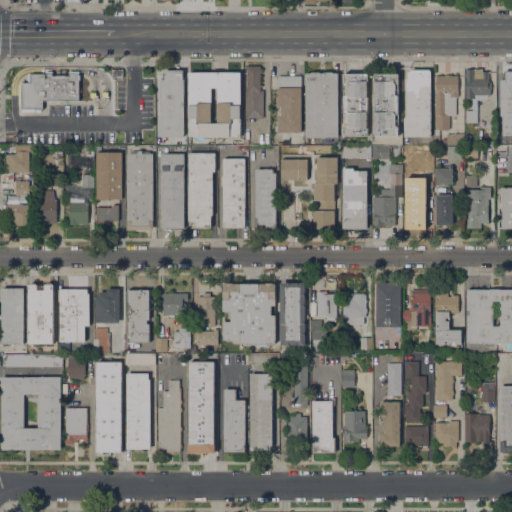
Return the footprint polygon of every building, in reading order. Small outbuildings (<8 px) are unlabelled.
[(259,89),(263,89),(262,117),(244,116),(244,89),(245,89),(244,89),(244,86),(245,86),(246,69),(245,69),(245,66),(246,66),(246,65),(259,65),(259,69),(261,69),(261,72),(259,72),(259,83),(261,83),(261,86),(259,86),(259,89)] [(112,77),(112,68),(121,68),(121,77),(113,77),(112,77)] [(476,122),(464,122),(464,110),(471,110),(470,98),(464,98),(464,68),(481,68),(481,71),(487,71),(487,81),(489,81),(489,94),(488,94),(485,98),(480,98),(478,99),(476,101),(476,122)] [(183,136),(182,136),(182,137),(171,137),(157,136),(157,116),(159,116),(159,79),(163,79),(163,69),(182,69),(182,79),(183,79),(183,136)] [(430,136),(429,136),(420,136),(403,136),(403,117),(406,117),(405,78),(407,78),(407,71),(410,71),(410,69),(429,69),(429,71),(430,71),(430,136)] [(48,72),(48,70),(52,70),(52,72),(53,72),(53,74),(66,74),(69,74),(69,73),(73,73),(73,70),(79,70),(79,100),(43,101),(43,108),(41,108),(42,110),(21,110),(21,108),(21,103),(19,103),(19,83),(21,83),(21,82),(27,82),(27,72),(29,72),(48,72)] [(511,134),(501,135),(501,116),(499,116),(499,78),(504,78),(504,70),(511,70),(511,134)] [(216,138),(216,136),(211,136),(211,138),(203,138),(203,136),(198,136),(198,135),(187,135),(187,71),(240,71),(240,135),(229,135),(229,136),(224,136),(224,138),(216,138)] [(337,136),(336,136),(336,138),(330,138),(330,136),(324,136),(324,137),(310,137),(310,136),(304,136),(304,72),(310,72),(310,71),(332,71),(332,72),(337,72),(337,136)] [(366,135),(343,135),(342,73),(366,73),(366,135)] [(397,73),(398,135),(373,135),(373,127),(374,127),(374,112),(373,112),(373,96),(374,96),(374,81),(374,73),(397,73)] [(435,75),(443,75),(443,74),(448,74),(448,75),(457,75),(457,92),(457,96),(455,96),(455,115),(448,115),(448,129),(434,129),(435,75)] [(300,75),(300,86),(301,86),(301,131),(278,131),(274,131),(274,125),(277,125),(277,114),(280,114),(280,106),(278,106),(278,104),(277,104),(277,75),(300,75)] [(464,132),(464,144),(447,144),(447,142),(442,142),(442,137),(446,137),(446,133),(464,132)] [(341,157),(341,145),(371,145),(371,157),(341,157)] [(371,145),(389,145),(389,146),(391,146),(391,151),(389,151),(389,158),(371,158),(371,157),(371,145)] [(461,145),(461,158),(447,158),(447,145),(461,145)] [(478,157),(465,157),(464,145),(477,145),(478,157)] [(6,171),(6,153),(16,153),(16,151),(15,151),(15,150),(12,150),(12,146),(15,146),(29,146),(29,171),(21,171),(21,172),(19,172),(19,171),(6,171)] [(127,229),(127,153),(138,153),(138,150),(142,150),(142,152),(153,153),(153,229),(141,229),(141,230),(136,230),(136,229),(127,229)] [(122,199),(109,198),(109,200),(99,200),(99,199),(96,199),(96,151),(122,151),(122,199)] [(313,151),(313,154),(337,154),(338,183),(334,183),(334,228),(313,228),(313,210),(314,210),(314,194),(310,194),(310,154),(310,151),(313,151)] [(188,152),(215,152),(215,171),(213,171),(213,215),(211,215),(211,227),(189,227),(189,220),(188,220),(188,152)] [(184,227),(160,227),(160,153),(184,153),(184,227)] [(310,154),(310,194),(282,194),(282,154),(310,154)] [(411,183),(410,167),(421,167),(421,156),(432,156),(432,183),(411,183)] [(223,158),(245,158),(245,227),(223,227),(223,185),(221,185),(221,174),(223,174),(223,158)] [(402,173),(401,173),(402,184),(402,197),(396,197),(396,217),(395,217),(395,225),(374,225),(374,215),(373,215),(372,196),(380,196),(380,189),(390,189),(389,173),(388,163),(402,163),(402,173)] [(50,168),(47,168),(47,166),(58,166),(58,172),(62,172),(62,185),(50,185),(50,168)] [(448,167),(448,166),(452,166),(452,167),(453,167),(453,183),(435,183),(435,167),(448,167)] [(367,228),(343,228),(342,167),(354,167),(354,170),(367,170),(367,228)] [(273,168),(273,172),(276,172),(276,223),(277,223),(276,230),(254,230),(255,168),(273,168)] [(81,174),(93,174),(93,186),(81,186),(81,174)] [(476,175),(476,186),(465,186),(465,175),(476,175)] [(29,194),(16,194),(15,180),(29,180),(29,194)] [(491,186),(490,198),(488,198),(488,222),(481,222),(481,227),(465,227),(465,188),(479,188),(479,186),(491,186)] [(511,228),(502,228),(502,209),(501,209),(501,203),(500,203),(500,187),(511,187),(511,228)] [(424,220),(423,220),(423,224),(408,225),(408,220),(406,220),(405,195),(407,195),(407,189),(421,189),(421,194),(423,194),(424,220)] [(36,223),(36,199),(44,198),(44,192),(53,191),(53,199),(56,199),(57,222),(44,222),(44,223),(43,223),(42,224),(38,224),(38,223),(36,223)] [(88,224),(69,224),(69,201),(68,201),(68,195),(73,195),(73,194),(79,194),(79,195),(84,195),(84,201),(88,201),(88,224)] [(452,224),(434,225),(434,198),(435,198),(435,195),(447,194),(448,197),(452,197),(452,224)] [(29,224),(16,224),(8,224),(8,210),(6,210),(6,203),(29,203),(29,224)] [(113,206),(113,204),(118,204),(118,220),(109,220),(109,224),(105,224),(105,222),(96,222),(96,220),(94,220),(94,215),(96,215),(96,207),(113,206)] [(268,344),(268,346),(258,346),(258,344),(250,344),(250,345),(241,345),(241,343),(240,343),(240,342),(232,342),(232,340),(223,340),(223,321),(231,321),(231,311),(223,311),(223,283),(226,283),(226,282),(233,282),(233,283),(266,283),(266,282),(273,282),(273,283),(276,283),(276,305),(271,305),(271,314),(276,314),(276,344),(268,344)] [(280,345),(280,282),(305,282),(305,288),(307,288),(307,296),(305,296),(305,299),(307,299),(307,303),(305,303),(305,308),(307,308),(307,318),(305,318),(305,323),(307,323),(307,328),(305,328),(305,338),(307,338),(307,343),(305,343),(305,345),(280,345)] [(376,282),(401,282),(401,326),(376,326),(376,282)] [(1,287),(24,287),(24,344),(1,344),(1,287)] [(60,341),(59,289),(87,288),(87,293),(89,293),(89,325),(85,325),(85,340),(69,341),(69,342),(64,342),(64,341),(60,341)] [(119,322),(96,322),(96,296),(99,296),(99,291),(107,291),(107,288),(120,288),(119,322)] [(37,293),(42,293),(42,289),(48,289),(48,293),(55,293),(54,320),(46,320),(46,327),(34,327),(34,326),(26,326),(26,315),(34,315),(37,315),(37,293)] [(127,289),(149,289),(149,319),(147,319),(147,323),(149,323),(149,342),(132,342),(132,343),(128,343),(127,289)] [(431,289),(430,326),(410,326),(410,329),(402,329),(402,309),(408,309),(408,307),(412,307),(412,289),(431,289)] [(511,343),(467,343),(467,314),(469,314),(469,310),(467,310),(467,289),(489,289),(500,289),(511,289),(511,343)] [(317,297),(315,297),(315,292),(317,292),(317,291),(326,291),(326,293),(336,293),(336,319),(326,319),(326,316),(317,316),(317,297)] [(188,292),(188,300),(183,300),(183,302),(185,302),(185,311),(183,311),(183,314),(173,314),(173,317),(169,317),(169,314),(163,314),(163,299),(162,299),(162,296),(163,296),(163,292),(188,292)] [(215,326),(207,326),(207,322),(197,322),(197,296),(202,296),(202,292),(210,292),(210,296),(215,296),(215,326)] [(366,292),(366,308),(366,311),(366,316),(364,316),(364,323),(343,323),(343,292),(366,292)] [(458,312),(449,312),(449,329),(462,329),(461,344),(457,344),(457,346),(447,346),(447,344),(443,344),(443,345),(439,345),(439,344),(435,344),(435,312),(434,312),(435,292),(448,292),(447,295),(451,296),(451,294),(458,294),(458,312)] [(310,319),(325,320),(325,339),(311,339),(311,331),(310,331),(310,319)] [(109,352),(97,352),(97,339),(94,338),(94,327),(107,327),(107,332),(109,332),(109,352)] [(174,331),(178,331),(178,327),(190,327),(190,347),(171,347),(171,341),(172,341),(172,338),(174,338),(174,331)] [(198,344),(198,330),(213,330),(213,329),(218,329),(218,344),(198,344)] [(166,349),(156,349),(156,337),(166,337),(166,349)] [(360,337),(371,337),(371,348),(360,349),(360,337)] [(2,366),(2,353),(59,353),(59,366),(2,366)] [(155,353),(155,364),(125,364),(125,353),(155,353)] [(278,353),(278,364),(253,364),(248,364),(248,353),(278,353)] [(69,378),(69,375),(68,375),(67,354),(75,354),(75,357),(77,357),(77,356),(85,356),(85,375),(84,375),(84,378),(69,378)] [(401,354),(401,395),(400,395),(400,397),(391,397),(391,398),(387,398),(387,388),(386,388),(386,384),(387,384),(387,354),(401,354)] [(97,361),(122,361),(122,451),(97,451),(97,361)] [(214,443),(215,443),(215,451),(188,451),(188,443),(189,443),(189,361),(214,361),(214,443)] [(308,402),(307,402),(307,405),(300,405),(300,401),(294,401),(293,384),(291,384),(290,361),(307,361),(308,402)] [(404,421),(404,405),(408,405),(408,390),(411,390),(411,381),(404,381),(404,361),(418,361),(418,375),(426,375),(426,392),(423,392),(423,406),(422,406),(422,407),(420,408),(420,412),(420,414),(420,421),(404,421)] [(436,361),(461,361),(462,375),(458,375),(454,375),(452,375),(452,378),(453,378),(453,382),(452,382),(452,390),(453,390),(453,394),(452,394),(452,399),(436,399),(436,361)] [(341,386),(341,369),(354,369),(354,387),(341,386)] [(126,373),(148,372),(148,379),(150,379),(150,448),(127,448),(126,373)] [(272,373),(272,446),(270,446),(270,449),(250,449),(249,373),(272,373)] [(1,449),(1,376),(61,376),(61,449),(1,449)] [(158,451),(158,407),(162,407),(162,391),(168,391),(168,379),(179,379),(179,387),(180,387),(180,399),(181,399),(181,403),(180,403),(180,407),(181,407),(181,411),(180,411),(180,426),(182,426),(182,430),(180,430),(180,451),(175,451),(175,453),(165,453),(165,451),(158,451)] [(482,382),(495,382),(494,402),(481,401),(481,391),(467,391),(467,382),(482,382)] [(511,451),(509,451),(509,452),(502,452),(499,452),(499,385),(511,385),(511,451)] [(245,445),(246,445),(246,453),(224,453),(224,388),(235,388),(235,399),(245,399),(245,445)] [(329,400),(329,398),(334,398),(334,405),(332,405),(332,437),(334,437),(334,439),(335,439),(335,452),(311,452),(312,400),(329,400)] [(399,446),(380,446),(380,432),(383,432),(383,415),(380,415),(380,401),(399,401),(399,446)] [(446,404),(447,417),(433,417),(433,405),(446,404)] [(87,407),(87,442),(65,442),(65,438),(66,438),(65,407),(87,407)] [(365,410),(365,427),(367,427),(367,438),(358,438),(358,441),(346,441),(346,438),(343,437),(343,425),(344,425),(344,410),(365,410)] [(287,416),(295,416),(295,413),(300,413),(300,416),(306,416),(307,437),(304,443),(287,443),(287,416)] [(477,441),(465,441),(465,413),(477,413),(477,414),(489,414),(489,442),(482,442),(482,435),(476,435),(477,441)] [(458,441),(456,441),(456,447),(452,447),(451,445),(443,445),(443,442),(435,442),(435,422),(444,422),(444,424),(448,424),(448,420),(458,420),(458,441)] [(404,425),(428,425),(428,446),(427,446),(422,446),(418,446),(418,447),(415,447),(415,446),(412,446),(408,446),(404,446),(404,425)]
